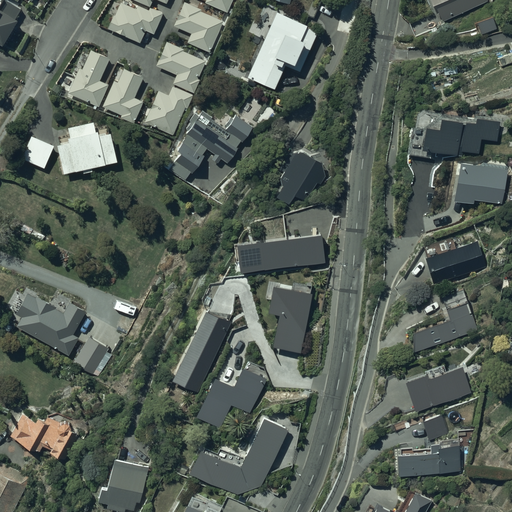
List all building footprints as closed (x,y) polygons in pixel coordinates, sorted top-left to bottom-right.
[(23,9),(9,0),(1,0),(0,3),(0,42),(1,43),(23,9)] [(201,0),(227,11),(232,0),(201,0)] [(430,0),(435,13),(438,12),(441,20),(487,1),(486,0),(430,0)] [(112,15),(107,28),(139,42),(145,30),(152,34),(162,12),(149,6),(148,9),(137,4),(135,8),(120,1),(119,4),(114,2),(109,13),(112,15)] [(183,1),(173,25),(190,32),(186,41),(209,51),(223,20),(200,10),(201,9),(183,1)] [(275,10),(246,76),(273,88),(284,64),(299,71),(317,31),(306,26),(306,24),(275,10)] [(165,40),(155,64),(175,73),(171,82),(188,89),(189,87),(194,89),(208,57),(194,50),(192,54),(183,50),(184,48),(182,47),(183,44),(173,39),(171,43),(165,40)] [(90,48),(87,55),(81,68),(78,67),(67,92),(94,105),(92,108),(95,109),(99,111),(102,104),(99,103),(108,84),(99,80),(109,57),(90,48)] [(113,80),(103,106),(120,114),(119,116),(134,123),(143,100),(134,96),(142,76),(123,68),(117,81),(113,80)] [(146,116),(143,121),(154,126),(153,130),(173,139),(177,130),(175,129),(185,105),(188,106),(191,100),(186,98),(188,92),(172,85),(168,94),(157,89),(149,108),(144,106),(141,114),(146,116)] [(191,127),(187,133),(176,148),(178,150),(171,159),(173,160),(168,167),(184,179),(190,170),(191,171),(193,168),(198,172),(202,165),(199,163),(204,157),(201,155),(206,148),(213,154),(210,158),(216,162),(219,158),(227,163),(238,148),(236,146),(239,141),(241,142),(252,127),(235,114),(232,118),(225,113),(220,121),(201,108),(197,114),(194,112),(189,119),(190,120),(187,124),(191,127)] [(69,140),(57,144),(64,172),(83,168),(84,172),(93,170),(92,166),(118,160),(111,131),(102,133),(100,128),(96,129),(94,120),(67,126),(69,135),(68,135),(69,140)] [(425,153),(460,156),(461,152),(479,154),(481,142),(499,143),(501,123),(476,120),(476,125),(442,122),(441,133),(427,132),(425,153)] [(31,134),(22,157),(44,167),(53,143),(31,134)] [(320,160),(300,149),(293,151),(278,183),(282,185),(275,199),(289,205),(293,195),(306,201),(316,181),(319,182),(324,171),(320,160)] [(209,195),(215,187),(201,176),(195,185),(209,195)] [(476,239),(424,256),(432,282),(485,265),(476,239)] [(30,290),(19,308),(49,326),(43,336),(59,346),(65,337),(74,342),(77,337),(84,341),(73,361),(98,376),(112,351),(106,347),(111,337),(103,333),(99,340),(89,335),(88,337),(80,332),(91,314),(69,301),(66,306),(57,301),(58,300),(45,292),(42,297),(30,290)] [(404,374),(401,376),(413,411),(460,396),(449,360),(424,368),(423,365),(403,372),(404,374)] [(22,412),(10,434),(38,450),(43,441),(51,446),(50,449),(66,458),(78,435),(75,434),(77,430),(71,426),(71,425),(71,424),(70,423),(70,422),(70,421),(69,421),(69,420),(68,420),(68,419),(67,419),(66,418),(65,418),(64,418),(63,418),(62,418),(61,418),(60,419),(59,419),(59,420),(58,420),(58,421),(49,414),(45,418),(39,415),(36,420),(22,412)] [(442,414),(422,421),(428,440),(448,434),(442,414)] [(198,447),(186,470),(237,494),(261,485),(287,427),(262,416),(244,457),(218,445),(216,449),(203,443),(201,448),(198,447)] [(400,451),(395,452),(397,474),(460,469),(458,446),(471,445),(470,428),(458,429),(458,437),(435,438),(436,442),(429,442),(430,446),(410,447),(410,444),(399,445),(400,451)] [(148,465),(113,456),(104,487),(100,486),(97,501),(108,504),(107,507),(124,511),(125,507),(133,509),(135,500),(139,501),(148,465)] [(0,511),(11,511),(29,476),(0,459),(0,511)] [(364,511),(363,511),(362,511),(424,511),(431,500),(409,488),(395,511),(394,511),(380,504),(381,503),(375,500),(372,506),(373,507),(370,511),(364,511)] [(220,511),(223,505),(194,492),(182,511),(220,511)]
